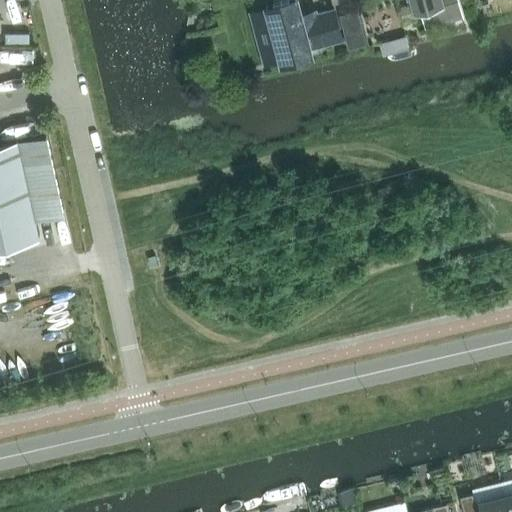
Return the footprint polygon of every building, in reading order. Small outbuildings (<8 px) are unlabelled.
[(270,19),(255,23),(262,49),(278,45),(282,61),(312,53),(309,45),(341,36),(334,9),(302,18),(297,0),(277,0),(266,3),(270,19)] [(413,0),(416,9),(432,5),(436,20),(460,14),(456,0),(413,0)] [(363,31),(345,35),(349,49),(367,44),(363,31)] [(5,32),(5,41),(29,42),(29,32),(5,32)] [(387,51),(412,46),(409,33),(385,38),(387,51)] [(0,243),(39,235),(35,216),(64,210),(47,131),(0,141),(0,243)] [(511,511),(511,491),(503,494),(507,511),(511,511)] [(472,492),(459,495),(463,511),(507,511),(503,494),(475,501),(472,492)] [(448,511),(447,502),(408,511),(407,511),(448,511)]
